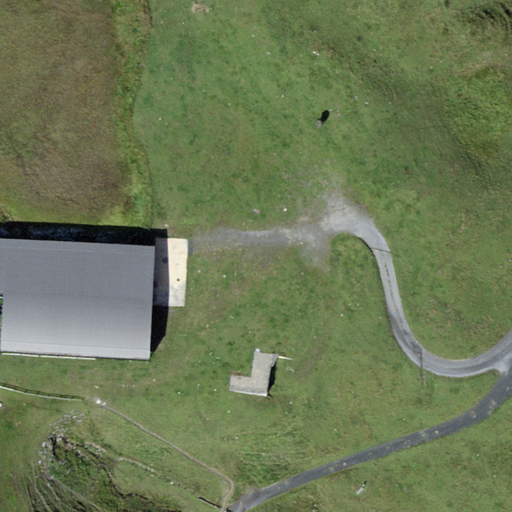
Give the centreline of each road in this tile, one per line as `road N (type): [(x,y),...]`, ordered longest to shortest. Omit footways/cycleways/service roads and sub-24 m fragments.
road 1 (track): [(511,350),(469,372),(423,363),(399,327),(384,259),(366,230),(339,224),(194,238)]
road 2 (track): [(511,359),(484,412),(228,511)]
